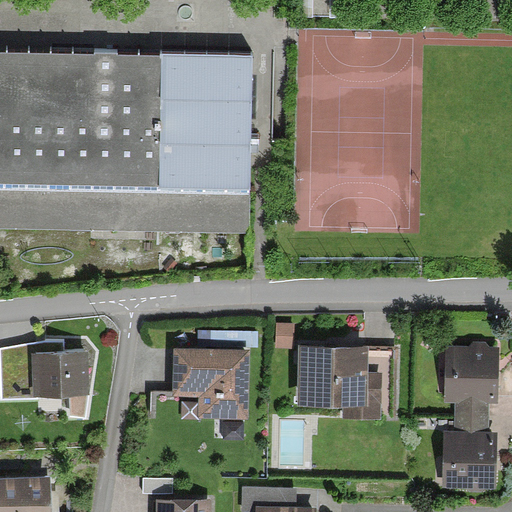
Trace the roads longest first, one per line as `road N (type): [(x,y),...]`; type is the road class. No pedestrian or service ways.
road 1 (residential): [(134,299),(259,288),(511,290)]
road 2 (residential): [(99,511),(134,299)]
road 3 (residential): [(0,310),(134,299)]
